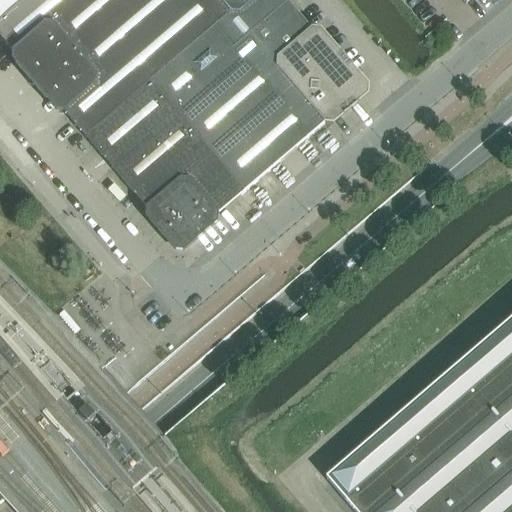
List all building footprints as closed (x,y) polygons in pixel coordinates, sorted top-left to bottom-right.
[(147,82),(212,27),(224,17),(209,0),(30,0),(0,26),(0,39),(13,55),(28,42),(41,56),(41,57),(38,85),(67,87),(80,102),(64,115),(83,137),(147,82)] [(0,0),(0,26),(30,0),(0,0)] [(209,0),(224,17),(212,27),(232,51),(288,4),(284,0),(209,0)] [(320,32),(311,32),(288,4),(232,51),(212,27),(147,82),(243,195),(324,126),(334,127),(368,98),(369,88),(320,32)] [(243,195),(147,82),(83,137),(146,210),(145,217),(175,254),(184,255),(218,225),(219,216),(243,195)] [(511,511),(511,321),(326,480),(352,511),(511,511)]
